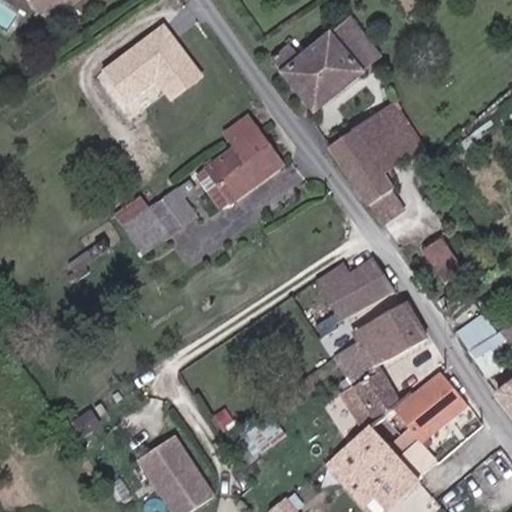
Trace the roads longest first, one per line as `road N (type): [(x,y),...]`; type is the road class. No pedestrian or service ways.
road 1 (unclassified): [(511,415),(208,0)]
road 2 (unknown): [(377,233),(188,362),(191,391),(277,511)]
